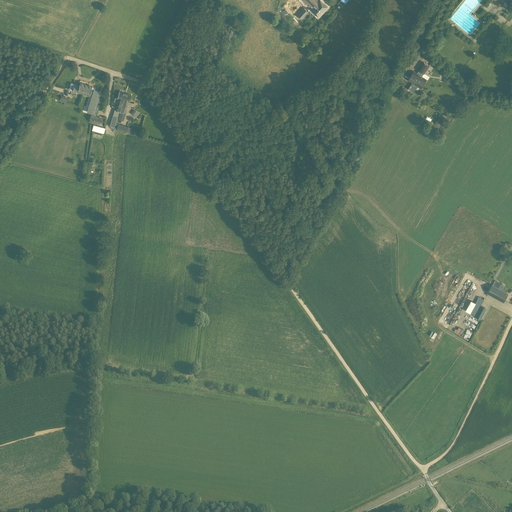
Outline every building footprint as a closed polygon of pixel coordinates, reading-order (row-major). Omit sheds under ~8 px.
[(318,16),(327,6),(320,0),(300,0),(310,9),(318,16)] [(305,6),(297,15),(295,17),(299,20),(301,19),(309,10),(305,6)] [(419,70),(419,71),(423,74),(423,73),(424,73),(429,66),(424,62),(419,70)] [(426,80),(421,76),(423,74),(419,71),(417,73),(414,71),(411,76),(408,79),(410,80),(406,86),(411,90),(415,84),(421,88),(423,84),(426,80)] [(402,77),(399,82),(405,85),(408,81),(402,77)] [(71,83),(69,89),(72,90),(73,90),(77,92),(77,91),(83,93),(86,85),(80,83),(79,86),(75,84),(74,84),(71,83)] [(86,85),(83,93),(89,95),(90,93),(92,94),(88,109),(94,111),(93,114),(92,113),(92,115),(95,116),(99,104),(96,103),(100,92),(94,90),(93,91),(91,91),(92,86),(86,85)] [(118,99),(112,117),(117,119),(119,111),(125,93),(119,91),(117,99),(118,99)] [(131,95),(125,93),(119,111),(120,111),(118,119),(123,121),(128,102),(129,102),(131,95)] [(435,123),(439,127),(446,118),(443,114),(435,123)] [(91,115),(89,121),(100,124),(102,118),(95,116),(92,115),(91,115)] [(92,129),(104,132),(106,127),(94,124),(92,129)] [(504,300),(508,293),(502,289),(504,285),(497,281),(495,285),(492,284),(487,293),(503,302),(504,300)] [(471,300),(466,310),(470,313),(476,303),(471,300)] [(477,309),(474,315),(475,315),(474,316),(481,320),(487,308),(481,305),(478,309),(477,309)]
